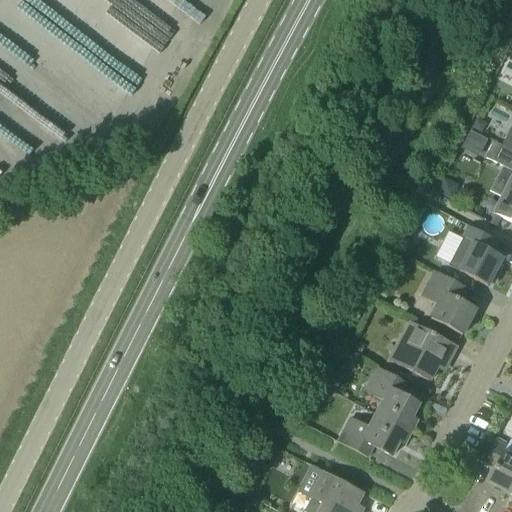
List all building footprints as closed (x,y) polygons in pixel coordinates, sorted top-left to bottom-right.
[(511,65),(509,64),(503,74),(511,78),(511,65)] [(486,124),(476,119),(471,129),(481,134),(486,124)] [(511,125),(501,146),(511,151),(511,125)] [(511,151),(501,146),(495,142),(486,159),(511,172),(511,173),(492,214),(511,224),(511,151)] [(457,272),(487,288),(502,259),(491,253),(497,243),(467,227),(461,238),(472,244),(457,272)] [(428,319),(461,336),(475,310),(460,302),(467,290),(432,272),(419,297),(435,306),(428,319)] [(387,297),(380,293),(375,302),(383,306),(387,297)] [(388,361),(428,382),(441,357),(448,361),(455,347),(408,323),(388,361)] [(364,347),(355,342),(351,351),(360,356),(364,347)] [(416,422),(411,419),(418,405),(399,396),(405,384),(375,368),(362,392),(381,402),(374,414),(410,433),(416,422)] [(391,457),(398,443),(403,446),(410,433),(374,414),(367,428),(349,418),(336,442),(366,458),(372,447),(391,457)] [(477,474),(488,480),(486,483),(494,486),(493,489),(498,492),(500,489),(509,495),(511,489),(511,456),(504,452),(511,438),(499,432),(477,474)] [(360,511),(362,509),(355,506),(362,494),(334,479),(322,472),(309,497),(310,497),(304,509),(304,511),(360,511)]
